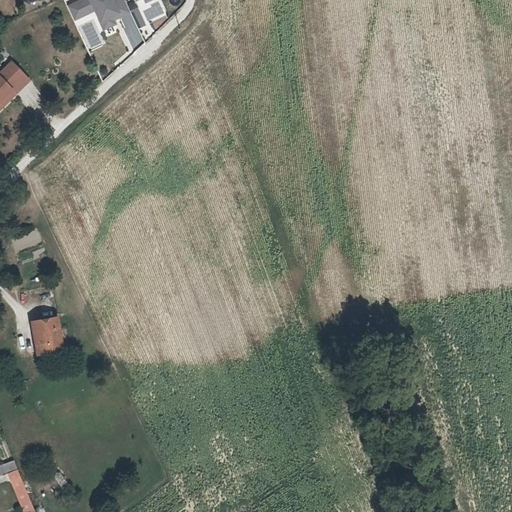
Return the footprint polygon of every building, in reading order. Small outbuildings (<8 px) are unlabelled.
[(75,0),(68,3),(75,18),(93,11),(102,30),(116,24),(113,18),(129,11),(123,0),(75,0)] [(130,10),(137,27),(146,24),(139,6),(130,10)] [(11,62),(0,72),(0,73),(3,77),(15,65),(11,62)] [(10,99),(29,79),(15,65),(3,77),(0,73),(0,100),(4,96),(7,96),(10,99)] [(0,100),(0,108),(10,99),(7,96),(4,96),(0,100)] [(34,325),(35,334),(39,355),(50,353),(59,352),(58,341),(61,341),(58,321),(34,325)] [(50,356),(50,353),(39,355),(35,334),(32,334),(36,358),(50,356)] [(0,463),(0,471),(16,469),(14,461),(0,463)] [(9,472),(24,511),(32,511),(35,511),(18,470),(9,472)]
